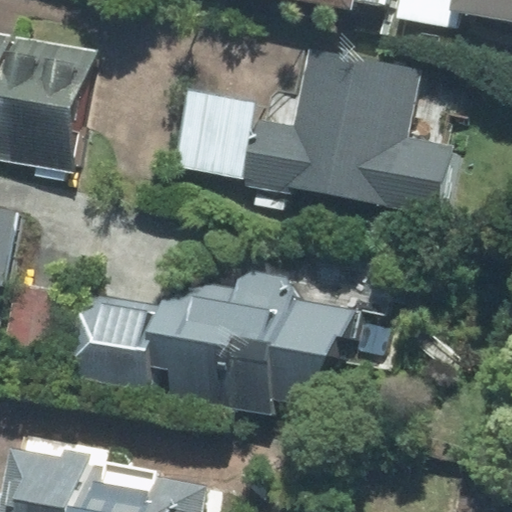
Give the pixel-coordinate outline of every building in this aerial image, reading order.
[(511,0),(466,0),(466,6),(511,13),(511,0)] [(109,48),(0,30),(0,154),(88,169),(109,48)] [(194,85),(183,162),(458,204),(468,143),(419,136),(430,63),(315,46),(304,119),(268,113),(271,97),(194,85)] [(31,209),(0,203),(0,276),(19,280),(31,209)] [(175,302),(93,288),(79,371),(281,405),(283,396),(345,406),(352,362),(396,369),(405,317),(295,299),(299,273),(259,266),(254,292),(179,279),(175,302)] [(52,317),(27,316),(24,362),(71,365),(76,293),(53,291),(52,317)] [(0,511),(207,511),(213,477),(21,448),(14,492),(0,489),(0,511)] [(455,511),(463,480),(391,464),(382,503),(421,511),(455,511)]
